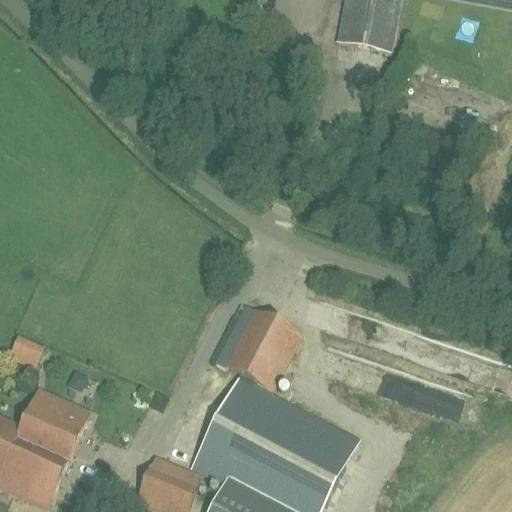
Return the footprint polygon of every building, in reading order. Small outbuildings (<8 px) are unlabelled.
[(346,0),(338,46),(389,56),(399,0),(346,0)] [(35,374),(45,352),(18,341),(9,362),(35,374)] [(239,384),(193,472),(224,489),(211,511),(323,511),(358,446),(239,384)] [(0,468),(6,471),(0,485),(0,492),(44,511),(46,511),(88,418),(39,395),(22,433),(27,435),(13,468),(0,462),(0,468)] [(148,449),(166,417),(154,410),(136,442),(148,449)] [(27,435),(22,433),(0,423),(0,485),(6,471),(0,468),(0,462),(13,468),(27,435)] [(146,511),(189,511),(202,482),(155,462),(136,508),(146,511)]
